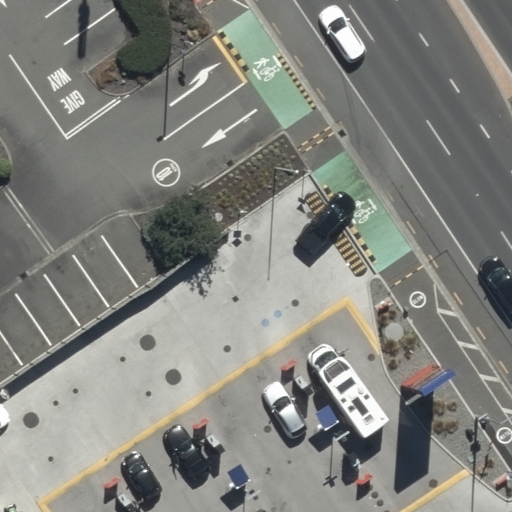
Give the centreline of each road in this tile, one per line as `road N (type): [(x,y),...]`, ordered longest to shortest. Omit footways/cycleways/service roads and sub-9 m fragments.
road 1 (primary): [(450,155),(350,0)]
road 2 (unclassified): [(450,155),(450,60),(411,0)]
